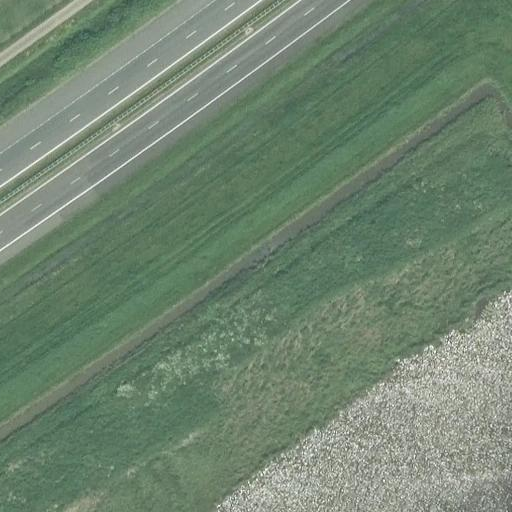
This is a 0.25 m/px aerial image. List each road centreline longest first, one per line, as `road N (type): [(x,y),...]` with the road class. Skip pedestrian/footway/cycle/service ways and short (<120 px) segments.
road 1 (motorway): [(0,230),(332,0)]
road 2 (motorway): [(242,0),(0,171)]
